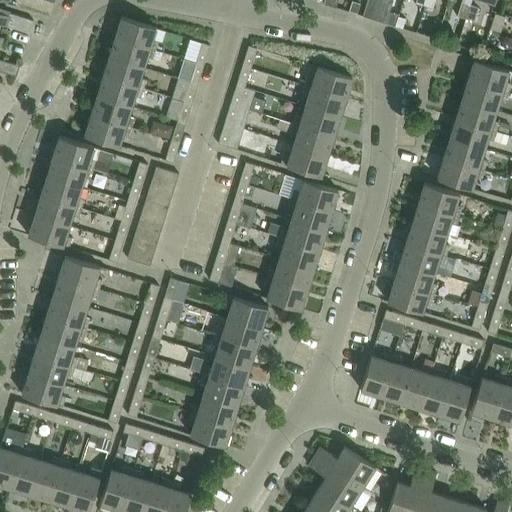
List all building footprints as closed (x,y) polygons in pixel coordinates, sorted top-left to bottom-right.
[(322,10),(322,0),(306,0),(306,9),(322,10)] [(373,19),(379,0),(366,0),(361,15),(373,19)] [(388,11),(391,0),(379,0),(373,19),(393,25),(397,14),(388,11)] [(470,3),(470,0),(461,0),(456,15),(465,18),(470,3)] [(477,5),(470,3),(465,18),(473,20),(477,5)] [(0,23),(29,33),(33,20),(8,13),(8,15),(0,12),(0,23)] [(151,38),(155,26),(121,15),(114,36),(155,48),(158,39),(151,38)] [(152,58),(155,48),(114,36),(108,56),(142,67),(146,56),(152,58)] [(203,64),(209,44),(201,42),(194,62),(203,64)] [(250,67),(256,47),(247,45),(241,64),(250,67)] [(139,76),(142,67),(108,56),(102,75),(142,88),(145,78),(139,76)] [(504,80),(508,69),(473,58),(467,78),(507,91),(510,82),(504,80)] [(0,70),(15,75),(18,65),(0,59),(0,70)] [(197,84),(203,64),(194,62),(188,81),(197,84)] [(244,87),(250,67),(241,64),(235,84),(244,87)] [(351,76),(316,65),(313,76),(307,75),(304,84),(345,96),(351,76)] [(140,97),(142,88),(102,75),(96,95),(130,106),(134,95),(140,97)] [(191,103),(197,84),(188,81),(177,77),(171,97),(191,103)] [(504,100),(507,91),(467,78),(461,98),(495,109),(498,99),(504,100)] [(248,110),(254,90),(244,87),(235,84),(229,104),(248,110)] [(338,116),(345,96),(304,84),(301,93),(307,95),(304,106),(338,116)] [(127,115),(130,106),(96,95),(89,115),(130,128),(133,117),(127,115)] [(184,123),(191,103),(171,97),(165,116),(176,120),(184,123)] [(492,119),(495,109),(461,98),(454,118),(495,131),(498,121),(492,119)] [(242,129),(248,110),(229,104),(223,123),(242,129)] [(332,136),(338,116),(304,106),(301,116),(295,114),(292,123),(332,136)] [(127,136),(130,128),(89,115),(83,134),(118,145),(121,134),(127,136)] [(492,139),(495,131),(454,118),(448,138),(483,149),(486,138),(492,139)] [(178,143),(184,123),(176,120),(170,140),(178,143)] [(236,149),(242,129),(223,123),(217,143),(236,149)] [(326,156),(332,136),(292,123),(289,132),(295,134),(292,145),(326,156)] [(149,132),(147,142),(126,137),(124,149),(163,158),(168,137),(149,132)] [(89,157),(93,146),(58,135),(52,155),(93,168),(96,159),(89,157)] [(480,158),(483,149),(448,138),(442,157),(483,170),(486,160),(480,158)] [(172,162),(178,143),(170,140),(164,159),(172,162)] [(320,175),(326,156),(292,145),(289,155),(283,153),(279,163),(320,175)] [(90,177),(93,168),(52,155),(46,175),(80,186),(84,175),(90,177)] [(480,179),(483,170),(442,157),(436,177),(471,188),(474,177),(480,179)] [(147,163),(138,161),(132,181),(140,183),(147,163)] [(247,183),(253,164),(244,161),(238,181),(247,183)] [(174,184),(178,173),(155,166),(151,177),(174,184)] [(77,195),(80,186),(46,175),(39,195),(80,207),(83,197),(77,195)] [(170,196),(174,184),(151,177),(148,189),(170,196)] [(330,209),(337,189),(302,178),(299,190),(292,188),(290,196),(330,209)] [(265,180),(262,192),(282,196),(285,184),(265,180)] [(134,203),(140,183),(132,181),(126,200),(134,203)] [(241,204),(247,183),(238,181),(232,201),(241,204)] [(454,204),(458,193),(458,192),(423,182),(417,202),(458,214),(460,205),(454,204)] [(167,207),(170,196),(148,189),(144,200),(167,207)] [(78,216),(80,207),(39,195),(33,215),(68,225),(71,214),(78,216)] [(324,229),(330,209),(290,196),(287,206),(293,208),(290,218),(324,229)] [(128,222),(134,203),(126,200),(120,220),(128,222)] [(163,219),(167,207),(144,200),(141,212),(163,219)] [(255,208),(241,204),(232,201),(226,220),(235,222),(249,227),(255,208)] [(455,224),(458,214),(417,202),(411,222),(446,232),(449,222),(455,224)] [(511,220),(511,210),(507,208),(501,228),(509,231),(511,220)] [(160,230),(163,219),(141,212),(137,223),(160,230)] [(65,235),(68,225),(33,215),(27,234),(68,247),(71,237),(65,235)] [(318,249),(324,229),(290,218),(286,229),(280,227),(278,236),(318,249)] [(122,242),(128,222),(120,220),(114,239),(122,242)] [(229,242),(235,222),(226,220),(220,240),(229,242)] [(442,243),(446,232),(411,222),(405,242),(445,254),(448,244),(442,243)] [(156,242),(160,230),(137,223),(133,235),(156,242)] [(503,251),(509,231),(501,228),(494,248),(503,251)] [(153,253),(156,242),(133,235),(130,246),(153,253)] [(312,269),(318,249),(278,236),(275,245),(281,247),(277,258),(312,269)] [(116,261),(122,242),(114,239),(108,259),(116,261)] [(233,264),(239,245),(229,242),(220,240),(214,259),(233,264)] [(443,263),(445,254),(405,242),(399,261),(433,272),(437,261),(443,263)] [(149,265),(153,253),(130,246),(126,258),(149,265)] [(497,270),(503,251),(494,248),(489,267),(497,270)] [(95,277),(99,265),(64,255),(58,275),(98,287),(101,279),(95,277)] [(306,288),(311,273),(312,269),(277,258),(274,268),(268,266),(266,275),(306,288)] [(236,265),(233,264),(214,259),(208,279),(230,286),(236,265)] [(430,282),(433,273),(433,272),(399,261),(392,281),(433,294),(436,283),(430,282)] [(491,290),(496,273),(497,270),(489,267),(482,287),(491,290)] [(507,295),(511,278),(511,274),(504,272),(498,292),(507,295)] [(95,297),(98,287),(58,275),(52,295),(86,305),(89,295),(95,297)] [(300,308),(306,288),(266,275),(263,285),(269,287),(265,297),(300,308)] [(171,299),(177,279),(169,277),(163,297),(171,299)] [(430,302),(433,294),(392,281),(386,301),(421,311),(424,300),(430,302)] [(158,285),(150,282),(144,302),(152,305),(158,285)] [(485,309),(491,290),(482,287),(476,307),(485,309)] [(501,314),(507,295),(498,292),(492,312),(501,314)] [(261,327),(267,306),(227,294),(223,304),(229,306),(226,317),(261,327)] [(83,316),(86,305),(52,295),(45,314),(86,327),(89,318),(83,316)] [(165,319),(171,299),(163,297),(157,316),(165,319)] [(146,324),(152,305),(144,302),(137,322),(146,324)] [(479,328),(485,309),(476,307),(470,326),(479,328)] [(402,323),(404,315),(385,309),(382,317),(402,323)] [(495,333),(501,314),(492,312),(486,331),(495,333)] [(83,336),(86,327),(45,314),(39,334),(74,345),(77,334),(83,336)] [(422,329),(424,321),(404,315),(402,323),(422,329)] [(159,338),(165,319),(157,316),(151,336),(159,338)] [(254,346),(261,327),(226,317),(223,326),(217,324),(214,334),(254,346)] [(441,335),(444,327),(424,321),(422,329),(441,335)] [(140,344),(146,324),(137,322),(131,342),(140,344)] [(461,341),(463,333),(444,327),(441,335),(461,341)] [(483,339),(463,333),(461,341),(480,348),(483,339)] [(71,355),(74,345),(39,334),(33,353),(74,366),(77,356),(71,355)] [(248,366),(254,346),(214,334),(211,343),(217,345),(214,355),(248,366)] [(153,358),(159,338),(151,336),(145,355),(153,358)] [(134,363),(140,344),(131,342),(125,361),(134,363)] [(509,356),(511,348),(492,342),(489,350),(509,356)] [(379,394),(391,354),(383,351),(381,357),(370,354),(359,388),(379,394)] [(71,375),(74,366),(33,353),(27,374),(61,384),(65,373),(71,375)] [(399,401),(410,366),(400,363),(402,357),(391,354),(379,394),(399,401)] [(147,377),(153,358),(145,355),(138,375),(147,377)] [(242,386),(248,366),(214,355),(211,365),(205,363),(202,373),(242,386)] [(128,383),(134,363),(125,361),(119,381),(128,383)] [(419,407),(432,366),(422,363),(420,369),(410,366),(399,401),(419,407)] [(439,413),(449,378),(439,375),(441,369),(432,366),(419,407),(439,413)] [(236,405),(242,386),(202,373),(199,382),(205,384),(202,394),(236,405)] [(490,416),(503,376),(494,373),(492,379),(481,376),(470,410),(490,416)] [(59,394),(61,384),(27,374),(21,393),(61,406),(65,395),(59,394)] [(141,397),(147,377),(138,375),(132,394),(141,397)] [(459,419),(471,379),(461,376),(459,382),(449,378),(439,413),(459,419)] [(509,422),(511,413),(511,385),(510,385),(511,379),(511,378),(503,376),(490,416),(509,422)] [(121,403),(128,383),(119,381),(113,400),(121,403)] [(135,416),(141,397),(132,394),(126,414),(135,416)] [(230,424),(236,405),(202,394),(199,404),(193,402),(190,412),(230,424)] [(31,414),(33,405),(14,399),(12,408),(31,414)] [(115,422),(121,403),(113,400),(107,419),(115,422)] [(51,420),(54,412),(33,405),(31,414),(51,420)] [(71,426),(73,418),(54,412),(51,420),(71,426)] [(224,445),(230,424),(190,412),(187,421),(193,423),(189,434),(224,445)] [(90,432),(93,424),(73,418),(71,426),(90,432)] [(142,437),(144,428),(125,422),(122,431),(142,437)] [(112,430),(93,424),(90,432),(110,439),(112,430)] [(162,443),(164,434),(144,428),(142,437),(162,443)] [(123,433),(119,449),(153,459),(157,444),(123,433)] [(181,449),(183,440),(164,434),(162,443),(181,449)] [(97,458),(105,443),(92,435),(83,451),(97,458)] [(203,447),(183,440),(181,449),(201,455),(203,447)] [(0,483),(9,487),(21,446),(12,443),(10,449),(0,445),(0,483)] [(320,446),(313,455),(361,486),(374,465),(343,445),(336,456),(320,446)] [(28,493),(39,458),(29,455),(31,449),(21,446),(9,487),(28,493)] [(48,499),(60,458),(51,455),(49,461),(39,458),(28,493),(48,499)] [(361,486),(313,455),(308,464),(325,475),(318,485),(349,504),(361,486)] [(67,505),(78,470),(68,467),(70,461),(60,458),(48,499),(67,505)] [(120,508),(132,468),(123,465),(121,471),(110,467),(99,502),(120,508)] [(410,511),(424,468),(414,465),(408,484),(396,480),(385,511),(410,511)] [(88,511),(100,470),(90,467),(88,473),(78,470),(67,505),(88,511)] [(131,511),(139,511),(149,480),(140,477),(141,471),(132,468),(120,508),(131,511)] [(435,511),(441,494),(429,490),(435,471),(424,468),(410,511),(435,511)] [(161,511),(171,480),(162,477),(160,483),(149,480),(139,511),(161,511)] [(183,511),(190,492),(179,489),(180,483),(171,480),(161,511),(183,511)] [(344,511),(349,504),(318,485),(306,505),(317,511),(344,511)] [(458,511),(462,501),(441,494),(435,511),(458,511)] [(483,511),(485,508),(462,501),(458,511),(483,511)] [(504,511),(507,504),(496,501),(492,511),(504,511)]
